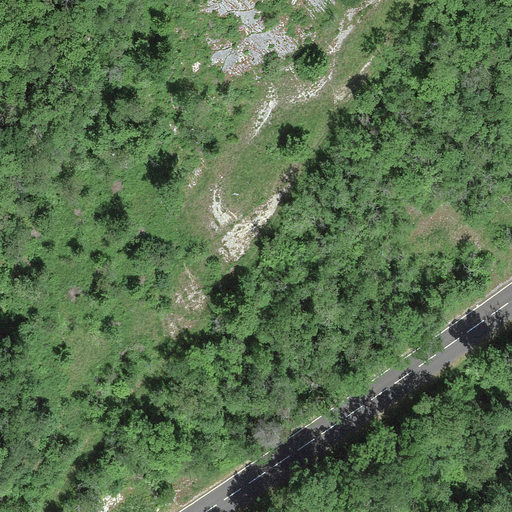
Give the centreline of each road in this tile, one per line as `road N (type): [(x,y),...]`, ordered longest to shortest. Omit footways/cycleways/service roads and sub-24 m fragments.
road 1 (track): [(53,511),(428,0)]
road 2 (tertiary): [(511,300),(210,511)]
